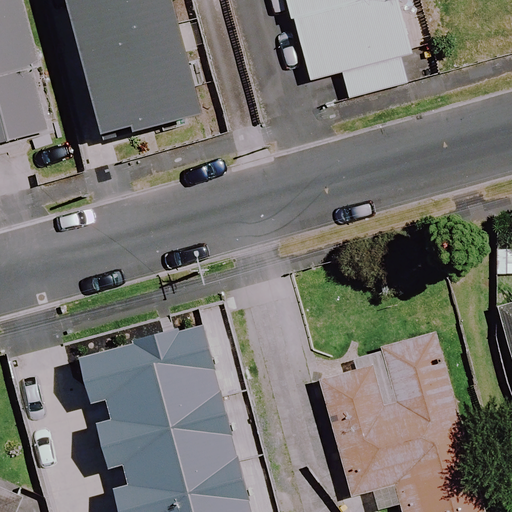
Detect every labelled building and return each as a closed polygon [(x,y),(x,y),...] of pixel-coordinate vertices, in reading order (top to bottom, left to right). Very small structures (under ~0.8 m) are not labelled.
[(0,0),(0,146),(48,136),(19,0),(0,0)] [(205,21),(199,0),(47,0),(51,17),(109,2),(119,43),(205,21)] [(348,101),(406,87),(400,61),(412,59),(397,0),(288,0),(309,84),(342,76),(348,101)] [(511,311),(502,314),(511,356),(511,311)] [(488,511),(457,393),(443,340),(379,357),(383,368),(322,384),(352,499),(372,494),(376,511),(383,511),(399,508),(400,511),(488,511)] [(167,478),(157,432),(76,450),(89,511),(216,511),(208,469),(167,478)] [(0,511),(16,511),(21,499),(0,491),(0,511)]
